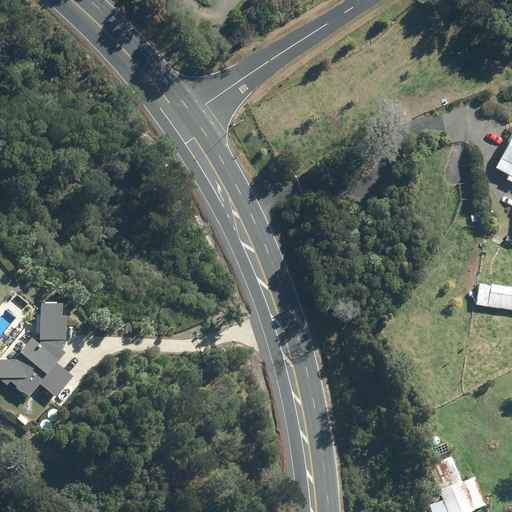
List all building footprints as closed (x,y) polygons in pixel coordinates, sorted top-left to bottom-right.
[(511,127),(511,128),(490,168),(505,176),(503,181),(511,185),(511,184),(511,127)] [(511,289),(473,285),(471,306),(511,312),(511,289)] [(25,393),(31,398),(41,385),(57,398),(74,378),(58,365),(67,354),(63,350),(63,341),(67,341),(69,317),(64,317),(65,305),(43,305),(41,345),(34,338),(22,354),(23,355),(19,361),(0,360),(0,379),(8,386),(12,382),(19,388),(18,389),(24,394),(25,393)] [(61,415),(53,408),(40,424),(48,431),(61,415)] [(424,506),(426,511),(468,511),(469,511),(483,506),(471,477),(457,483),(447,458),(424,467),(438,501),(424,506)]
